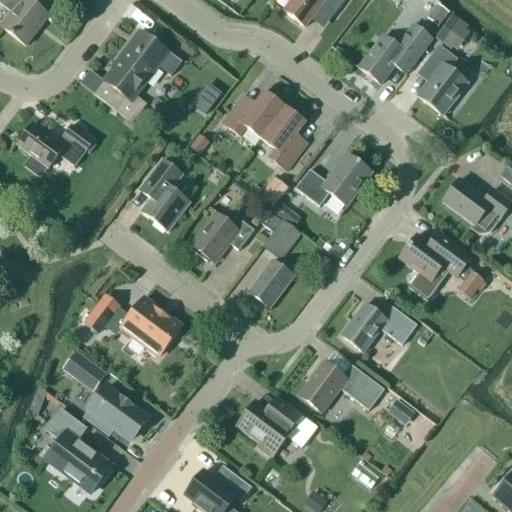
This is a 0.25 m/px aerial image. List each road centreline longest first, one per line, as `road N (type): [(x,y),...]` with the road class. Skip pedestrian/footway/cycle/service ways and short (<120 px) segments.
road 1 (residential): [(248,338),(283,345),(307,329),(404,204),(408,175),(384,144),(269,47),(216,38),(167,0)]
road 2 (residential): [(248,338),(119,511)]
road 3 (residential): [(0,82),(30,94),(61,80),(121,0)]
road 4 (residential): [(116,237),(248,338)]
